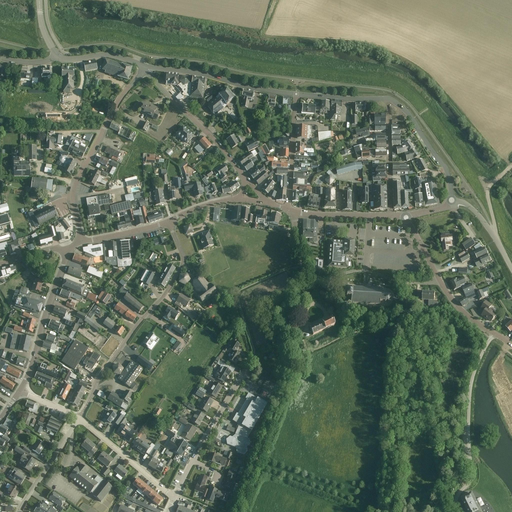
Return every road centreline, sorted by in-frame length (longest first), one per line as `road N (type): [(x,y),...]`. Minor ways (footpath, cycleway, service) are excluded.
road 1 (track): [(238,511),(292,360),(352,332),(405,323)]
road 2 (residential): [(79,418),(99,376),(182,263),(167,221)]
road 3 (residential): [(292,211),(300,266),(365,270),(408,283),(438,279)]
road 4 (tertiary): [(81,239),(74,185),(146,66)]
road 5 (track): [(405,323),(391,511)]
road 6 (track): [(464,492),(418,340),(405,323)]
road 7 (residential): [(173,498),(249,363)]
road 8 (tertiary): [(296,93),(146,66)]
road 9 (residential): [(245,178),(146,66)]
road 10 (tertiary): [(21,390),(66,252)]
road 11 (tertiary): [(451,199),(445,167),(406,111),(377,98)]
road 12 (residential): [(173,498),(79,418)]
road 13 (residential): [(390,215),(387,113),(377,98)]
